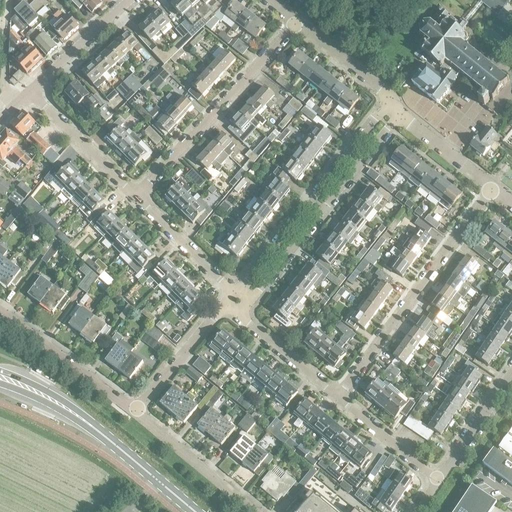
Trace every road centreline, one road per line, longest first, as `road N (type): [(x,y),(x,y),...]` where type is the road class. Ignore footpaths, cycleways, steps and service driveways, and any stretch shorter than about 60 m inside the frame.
road 1 (residential): [(336,399),(493,187)]
road 2 (residential): [(388,97),(235,293)]
road 3 (residential): [(247,303),(397,110)]
road 4 (secondary): [(193,511),(66,409),(0,377)]
road 5 (residential): [(135,196),(296,24)]
road 6 (residential): [(135,411),(0,309)]
road 7 (residential): [(256,511),(135,411)]
road 8 (residential): [(135,196),(29,91)]
road 9 (residential): [(135,411),(225,304)]
road 10 (residential): [(235,293),(135,196)]
road 11 (tertiary): [(29,91),(129,0)]
road 12 (residential): [(336,399),(238,314)]
road 13 (residential): [(438,479),(336,399)]
road 14 (residential): [(438,479),(511,376)]
road 15 (residential): [(493,187),(397,110)]
